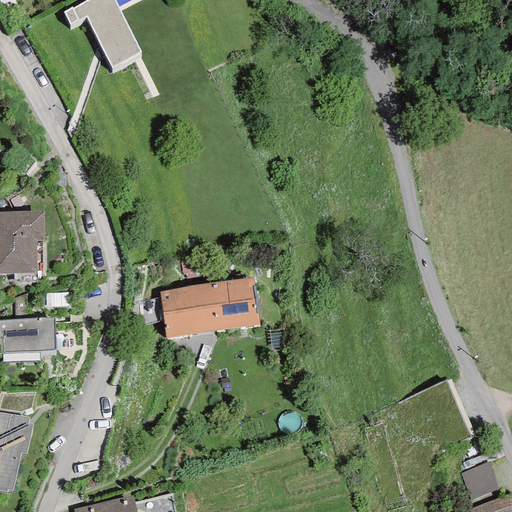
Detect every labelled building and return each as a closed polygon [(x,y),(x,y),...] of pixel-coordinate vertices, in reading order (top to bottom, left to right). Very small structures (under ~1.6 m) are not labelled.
[(85,18),(111,68),(141,52),(113,0),(87,0),(73,8),(72,6),(62,12),(69,25),(77,21),(77,22),(85,18)] [(0,273),(12,274),(13,282),(43,281),(42,241),(43,241),(43,211),(0,212),(0,273)] [(252,278),(158,292),(166,338),(258,325),(252,278)] [(0,352),(55,350),(54,318),(0,320),(0,352)] [(29,418),(0,413),(0,491),(6,492),(7,490),(12,491),(21,454),(26,454),(32,425),(28,424),(29,418)] [(489,463),(461,473),(471,501),(498,490),(489,463)] [(511,511),(511,510),(506,495),(469,510),(469,511),(511,511)] [(134,511),(132,497),(72,510),(72,511),(134,511)]
